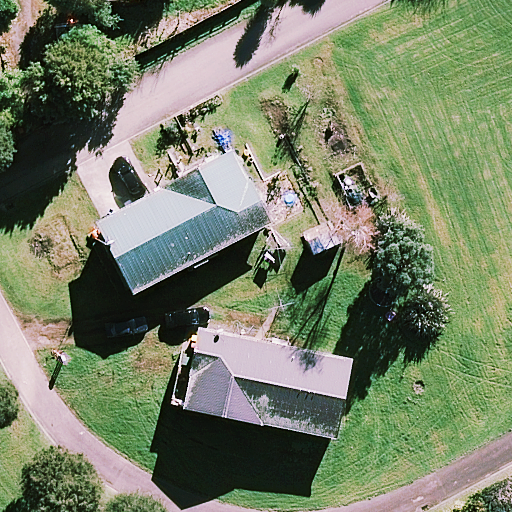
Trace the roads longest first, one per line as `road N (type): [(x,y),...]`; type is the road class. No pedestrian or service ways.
road 1 (residential): [(0,175),(330,0)]
road 2 (residential): [(210,511),(102,470),(53,421),(0,320)]
road 3 (residential): [(511,447),(370,511)]
